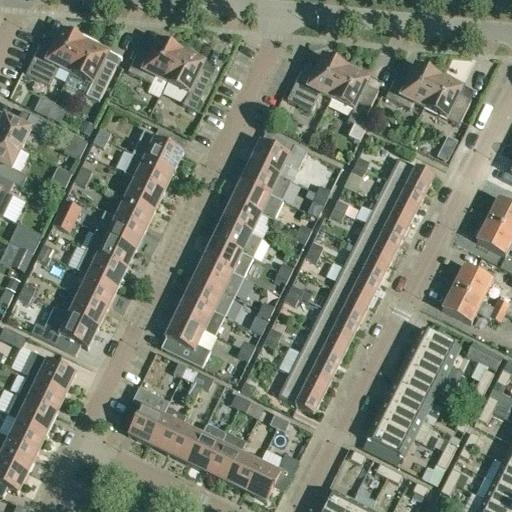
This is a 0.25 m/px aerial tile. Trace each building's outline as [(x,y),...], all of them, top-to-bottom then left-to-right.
[(86,40),(81,38),(78,43),(61,34),(54,47),(42,42),(25,78),(49,89),(58,71),(69,76),(86,40)] [(90,42),(86,40),(69,76),(91,87),(85,99),(98,105),(116,68),(104,63),(107,57),(99,53),(101,49),(90,42)] [(165,86),(183,50),(177,47),(175,52),(157,43),(151,57),(139,51),(127,75),(151,87),(155,80),(165,86)] [(183,50),(165,86),(187,97),(182,108),(195,115),(212,78),(201,72),(204,66),(196,62),(198,59),(187,52),(183,50)] [(330,102),(348,66),(342,63),(339,68),(322,60),(315,73),(304,67),(286,103),(311,115),(320,97),(330,102)] [(352,68),(348,66),(330,102),(352,113),(347,125),(353,128),(348,139),(359,144),(366,129),(362,126),(377,94),(366,88),(368,82),(361,79),(363,75),(352,68)] [(423,111),(440,75),(435,72),(432,77),(415,69),(408,82),(397,76),(385,101),(409,112),(412,106),(423,111)] [(445,77),(440,75),(423,111),(458,128),(470,103),(458,97),(461,91),(454,88),(456,84),(445,77)] [(0,142),(20,152),(30,132),(45,139),(50,127),(22,114),(16,125),(0,116),(0,142)] [(82,125),(77,134),(89,140),(93,130),(82,125)] [(99,131),(96,139),(107,144),(110,137),(99,131)] [(158,132),(155,137),(144,131),(132,156),(173,176),(184,152),(183,151),(181,155),(176,153),(181,143),(158,132)] [(249,165),(279,179),(284,168),(289,171),(291,167),(298,171),(307,154),(271,137),(265,147),(260,145),(262,141),(261,141),(250,163),(249,165)] [(107,144),(96,139),(92,146),(103,152),(107,144)] [(11,172),(20,152),(0,142),(0,180),(13,187),(14,186),(21,189),(26,179),(11,172)] [(442,151),(437,161),(447,166),(453,156),(442,151)] [(163,196),(172,178),(173,176),(132,156),(122,176),(134,181),(163,196)] [(358,161),(354,169),(365,174),(368,166),(358,161)] [(398,162),(386,184),(422,203),(434,180),(433,179),(432,180),(416,171),(415,170),(415,171),(398,162)] [(290,184),(279,179),(249,165),(240,184),(280,204),(290,184)] [(361,181),(365,174),(354,169),(350,176),(361,181)] [(81,170),(77,178),(88,183),(92,175),(81,170)] [(88,183),(77,178),(73,185),(84,190),(88,183)] [(0,219),(2,220),(12,200),(8,198),(13,187),(0,180),(0,219)] [(154,215),(163,196),(134,181),(124,201),(154,215)] [(240,184),(231,204),(260,218),(273,224),(283,205),(280,204),(240,184)] [(411,224),(422,203),(386,184),(375,206),(411,224)] [(319,189),(315,197),(326,202),(330,194),(319,189)] [(323,210),(326,202),(315,197),(312,204),(323,210)] [(154,215),(124,201),(115,220),(141,233),(144,235),(154,215)] [(511,208),(498,202),(487,223),(511,236),(511,208)] [(81,211),(64,203),(63,203),(57,215),(74,224),(81,211)] [(231,204),(221,223),(225,225),(251,237),(260,218),(231,204)] [(337,204),(333,212),(344,217),(348,209),(337,204)] [(400,245),(411,224),(375,206),(365,227),(400,245)] [(344,217),(333,212),(329,219),(340,224),(344,217)] [(57,215),(51,228),(52,228),(68,236),(74,224),(57,215)] [(94,234),(105,240),(135,254),(144,235),(141,233),(115,220),(104,215),(94,234)] [(251,237),(225,225),(221,223),(212,242),(251,261),(261,242),(251,237)] [(511,244),(511,236),(487,223),(476,245),(505,259),(511,244)] [(389,267),(400,245),(365,227),(354,249),(389,267)] [(300,228),(297,236),(307,241),(311,233),(300,228)] [(135,254),(105,240),(94,234),(85,254),(122,272),(126,274),(135,254)] [(307,241),(297,236),(293,243),(304,248),(307,241)] [(212,242),(202,262),(206,263),(242,281),(251,261),(212,242)] [(312,246),(308,254),(319,259),(322,251),(312,246)] [(43,248),(39,256),(50,261),(54,253),(43,248)] [(378,289),(389,267),(354,249),(343,271),(378,289)] [(10,269),(24,275),(33,257),(19,250),(10,269)] [(126,274),(122,272),(85,254),(76,273),(87,279),(116,293),(126,274)] [(319,259),(308,254),(304,261),(315,266),(319,259)] [(50,261),(39,256),(35,263),(46,268),(50,261)] [(242,281),(206,263),(202,262),(193,281),(233,300),(242,281)] [(281,267),(278,274),(289,280),(292,272),(281,267)] [(463,269),(452,291),(481,305),(492,284),(463,269)] [(368,310),(378,289),(343,271),(332,292),(368,310)] [(289,280),(278,274),(274,282),(285,287),(289,280)] [(116,293),(87,279),(77,298),(107,312),(116,293)] [(223,320),(233,300),(193,281),(184,301),(223,320)] [(24,287),(20,294),(31,300),(35,292),(24,287)] [(287,296),(298,302),(302,294),(291,289),(287,296)] [(0,303),(7,307),(12,296),(1,291),(0,292),(0,303)] [(481,305),(452,291),(442,313),(470,327),(476,316),(489,323),(489,321),(500,326),(504,317),(494,312),(481,305)] [(321,313),(357,331),(368,310),(332,292),(321,313)] [(31,300),(20,294),(17,302),(28,307),(31,300)] [(303,294),(299,301),(307,305),(311,298),(303,294)] [(298,302),(287,296),(284,304),(294,309),(298,302)] [(97,332),(98,330),(107,312),(77,298),(68,318),(97,332)] [(223,320),(184,301),(174,320),(204,335),(214,340),(223,320)] [(494,312),(504,317),(509,308),(498,303),(494,312)] [(259,313),(270,318),(274,311),(263,306),(259,313)] [(86,352),(87,353),(97,332),(68,318),(68,317),(54,310),(44,330),(35,326),(31,336),(53,347),(53,348),(75,358),(80,348),(86,352)] [(270,318),(259,313),(255,321),(266,326),(270,318)] [(321,313),(310,335),(346,353),(357,331),(321,313)] [(174,320),(173,322),(164,341),(165,342),(160,352),(201,372),(210,354),(197,348),(204,335),(174,320)] [(270,332),(266,340),(277,345),(281,337),(270,332)] [(415,352),(447,368),(456,350),(458,351),(459,350),(423,332),(422,333),(424,334),(415,352)] [(299,356),(335,374),(346,353),(310,335),(299,356)] [(273,353),(277,345),(266,340),(263,347),(273,353)] [(244,345),(240,352),(251,358),(255,350),(244,345)] [(502,360),(472,345),(465,359),(495,374),(502,360)] [(251,358),(240,352),(236,360),(247,365),(251,358)] [(406,370),(438,386),(447,368),(415,352),(406,370)] [(26,379),(36,384),(65,398),(75,377),(74,376),(74,377),(47,364),(47,363),(31,355),(20,376),(26,379)] [(324,396),(335,374),(299,356),(289,378),(324,396)] [(511,378),(511,363),(508,361),(496,385),(505,390),(511,378)] [(178,366),(173,377),(180,381),(186,370),(178,366)] [(396,388),(429,405),(438,386),(406,370),(396,388)] [(478,384),(487,388),(493,377),(484,372),(478,384)] [(200,390),(205,380),(198,376),(192,387),(200,390)] [(313,419),(324,396),(289,378),(277,400),(294,409),(295,410),(296,409),(312,417),(312,418),(313,419)] [(52,416),(56,417),(65,398),(36,384),(26,379),(17,399),(26,403),(52,416)] [(213,383),(205,380),(200,390),(208,394),(213,383)] [(487,388),(478,384),(473,395),(481,400),(487,388)] [(244,386),(240,394),(251,399),(255,391),(244,386)] [(429,405),(396,388),(387,406),(419,423),(429,405)] [(138,391),(118,433),(127,437),(127,438),(148,448),(162,419),(166,411),(168,406),(138,391)] [(56,417),(52,416),(26,403),(17,399),(14,397),(5,416),(17,422),(46,437),(47,435),(56,417)] [(230,409),(237,413),(243,402),(235,398),(230,409)] [(483,411),(492,415),(498,404),(489,399),(483,411)] [(243,402),(237,413),(245,416),(250,406),(243,402)] [(387,406),(378,425),(410,441),(419,423),(387,406)] [(460,420),(469,425),(475,413),(466,409),(460,420)] [(166,411),(162,419),(148,448),(167,458),(181,428),(186,420),(166,411)] [(492,415),(483,411),(477,422),(486,427),(492,415)] [(276,432),(281,421),(274,418),(268,429),(276,432)] [(469,425),(460,420),(454,432),(463,437),(469,425)] [(289,425),(281,421),(276,432),(283,436),(289,425)] [(46,437),(17,422),(8,442),(37,456),(46,437)] [(410,441),(378,425),(369,442),(367,441),(366,442),(403,461),(403,460),(401,459),(410,441)] [(188,468),(206,477),(220,447),(226,436),(206,427),(201,438),(187,467),(188,468)] [(167,458),(187,467),(201,438),(181,428),(167,458)] [(206,477),(224,485),(226,486),(240,457),(245,445),(226,436),(220,447),(206,477)] [(464,447),(473,452),(479,440),(470,436),(464,447)] [(0,462),(27,476),(37,456),(8,442),(0,438),(0,462)] [(441,457),(450,461),(456,450),(447,445),(441,457)] [(473,452),(464,447),(458,459),(467,463),(473,452)] [(354,454),(349,463),(361,469),(365,460),(354,454)] [(226,486),(227,487),(245,495),(259,466),(240,457),(226,486)] [(450,461),(441,457),(435,468),(444,473),(450,461)] [(298,465),(284,458),(276,474),(259,466),(245,495),(266,506),(267,504),(266,504),(273,490),(283,495),(298,465)] [(0,499),(2,501),(7,491),(16,496),(15,499),(16,500),(27,476),(0,462),(0,499)] [(386,482),(391,473),(379,467),(375,476),(386,482)] [(511,494),(511,471),(504,468),(495,486),(511,494)] [(446,484),(455,488),(460,477),(452,472),(446,484)] [(402,479),(391,473),(386,482),(398,488),(402,479)] [(455,488),(446,484),(440,495),(449,500),(455,488)] [(411,494),(423,501),(428,492),(416,486),(411,494)] [(486,504),(501,511),(511,511),(511,494),(495,486),(486,504)] [(347,511),(351,506),(333,497),(334,495),(333,495),(324,511),(347,511)]
